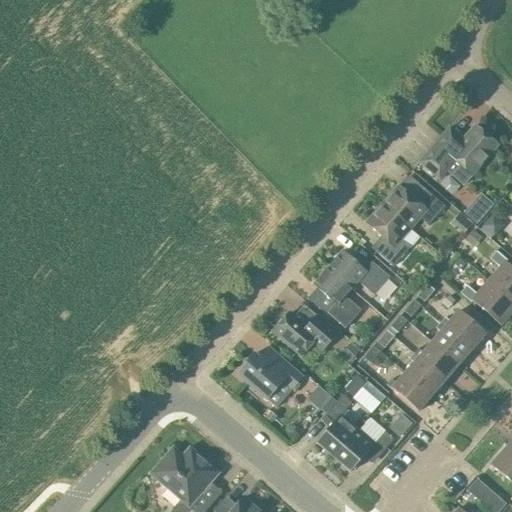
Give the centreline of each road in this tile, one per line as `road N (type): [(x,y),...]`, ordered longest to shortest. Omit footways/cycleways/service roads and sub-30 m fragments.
road 1 (residential): [(177,387),(458,55)]
road 2 (residential): [(321,511),(177,387)]
road 3 (residential): [(61,511),(177,387)]
